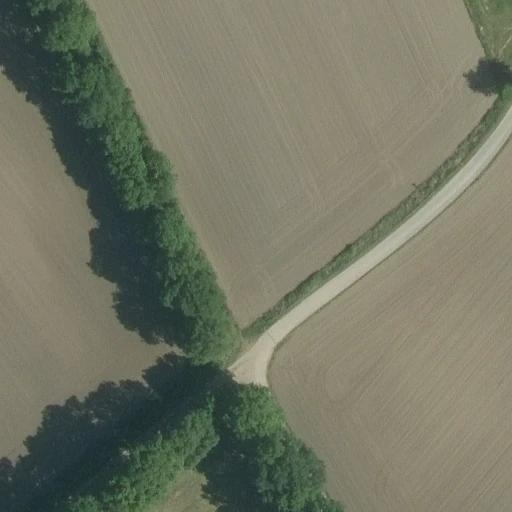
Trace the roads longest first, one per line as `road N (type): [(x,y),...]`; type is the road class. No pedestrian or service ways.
road 1 (track): [(242,363),(77,0)]
road 2 (track): [(511,117),(425,215),(242,363)]
road 3 (track): [(61,511),(242,363)]
road 4 (track): [(242,363),(326,511)]
